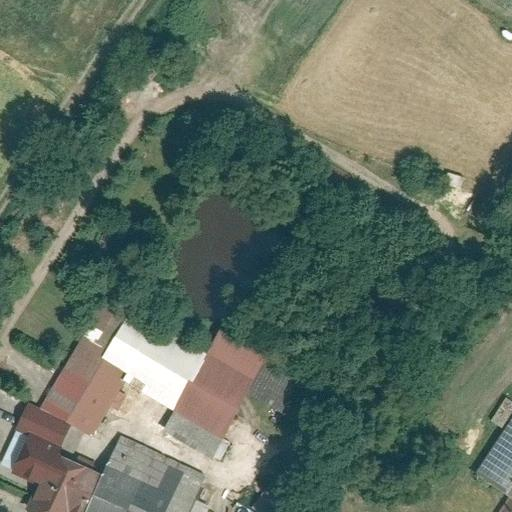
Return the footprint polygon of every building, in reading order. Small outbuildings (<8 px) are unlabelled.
[(42,414),(75,431),(93,441),(125,387),(224,444),(251,397),(282,416),(302,380),(223,335),(210,362),(134,318),(109,355),(84,342),(42,414)] [(504,427),(511,411),(511,401),(503,397),(491,420),(504,427)] [(34,442),(66,453),(75,431),(42,414),(32,408),(21,437),(34,442)] [(508,501),(511,503),(511,428),(478,482),(508,501)] [(88,511),(103,479),(62,463),(66,453),(34,442),(16,478),(44,493),(32,511),(88,511)] [(189,511),(204,479),(120,442),(103,479),(88,511),(189,511)] [(511,511),(511,503),(508,501),(500,511),(511,511)]
